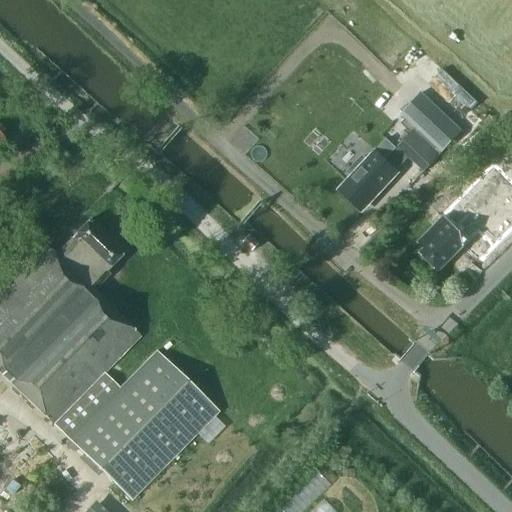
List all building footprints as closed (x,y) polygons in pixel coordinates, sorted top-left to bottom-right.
[(443,153),(462,132),(421,94),(402,115),(418,130),(443,153)] [(375,152),(338,191),(357,209),(363,202),(368,207),(398,174),(397,172),(411,157),(426,171),(443,153),(418,130),(397,152),(386,142),(376,153),(375,152)] [(463,248),(479,264),(511,230),(511,182),(508,179),(511,175),(511,147),(493,164),(494,165),(465,195),(459,189),(439,211),(445,217),(418,243),(425,250),(421,254),(438,272),(463,248)] [(48,251),(0,300),(0,377),(53,428),(141,341),(95,295),(112,279),(108,275),(127,257),(92,224),(58,260),(48,251)] [(218,413),(156,351),(119,388),(107,376),(55,428),(130,502),(218,413)]
